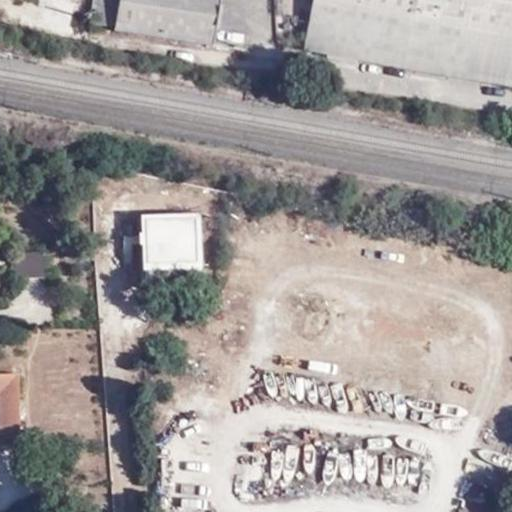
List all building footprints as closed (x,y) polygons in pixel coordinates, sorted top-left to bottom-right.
[(91,0),(90,28),(212,49),(221,0),(91,0)] [(511,91),(511,0),(317,0),(308,55),(511,91)] [(146,268),(197,265),(196,221),(145,223),(145,236),(146,268)] [(145,236),(145,223),(136,224),(136,235),(145,236)] [(17,276),(43,275),(42,250),(16,251),(17,276)] [(147,283),(197,281),(197,265),(146,268),(147,283)] [(0,376),(0,398),(17,397),(17,376),(0,376)] [(0,449),(19,449),(17,397),(0,398),(0,449)]
